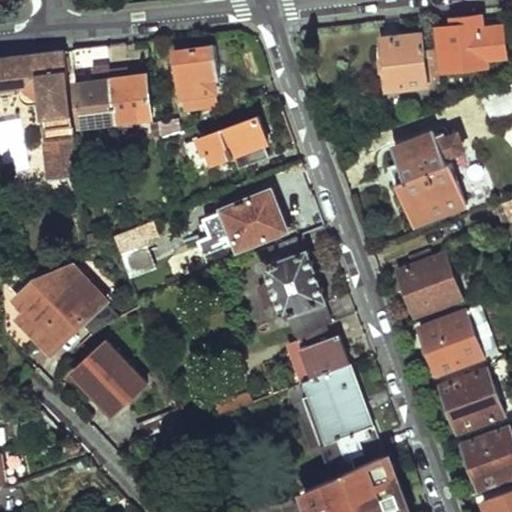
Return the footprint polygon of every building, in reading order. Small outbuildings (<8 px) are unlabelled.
[(439,22),(444,70),(487,64),(486,56),(505,54),(501,27),(483,28),(480,18),(439,22)] [(436,60),(435,50),(424,50),(422,35),(385,39),(389,89),(439,84),(436,60)] [(106,46),(109,71),(129,69),(126,43),(106,46)] [(175,49),(183,107),(215,106),(213,95),(216,93),(214,70),(218,69),(214,44),(175,49)] [(109,71),(106,46),(85,49),(73,50),(76,74),(79,74),(84,125),(115,121),(111,85),(109,71)] [(19,57),(0,59),(0,90),(22,88),(39,103),(49,178),(79,175),(64,51),(19,57)] [(111,85),(115,121),(151,117),(146,74),(127,76),(128,83),(111,85)] [(511,88),(485,98),(492,116),(511,108),(511,88)] [(187,141),(197,168),(216,162),(215,159),(267,141),(259,117),(187,141)] [(161,131),(160,120),(152,121),(152,130),(157,132),(161,131)] [(398,185),(414,226),(466,207),(446,157),(444,151),(456,146),(459,152),(463,150),(454,129),(399,151),(409,181),(398,185)] [(456,146),(444,151),(446,157),(459,152),(456,146)] [(302,160),(291,165),(295,174),(305,170),(302,160)] [(224,207),(239,247),(278,232),(272,216),(283,211),(274,188),(224,207)] [(511,201),(496,208),(503,224),(511,221),(511,201)] [(272,216),(278,232),(289,228),(283,211),(272,216)] [(157,234),(151,219),(129,228),(114,234),(122,255),(146,245),(143,240),(157,234)] [(328,324),(335,322),(327,299),(332,298),(312,245),(308,246),(304,233),(262,249),(264,257),(262,259),(262,261),(262,263),(264,265),(267,266),(268,268),(272,277),(262,287),(267,301),(280,304),(284,313),(282,314),(282,318),(283,322),(286,323),(288,323),(294,338),(297,336),(328,324)] [(475,236),(456,242),(461,252),(479,246),(475,236)] [(122,255),(130,275),(152,265),(146,245),(122,255)] [(203,246),(166,256),(172,276),(208,266),(203,246)] [(399,269),(417,317),(464,300),(446,252),(434,257),(426,260),(422,261),(416,264),(399,269)] [(34,282),(18,297),(29,309),(47,327),(39,334),(54,349),(77,326),(72,321),(78,315),(83,321),(93,332),(98,327),(121,315),(73,265),(56,272),(39,288),(34,282)] [(47,327),(29,309),(22,315),(39,334),(47,327)] [(423,330),(439,377),(485,360),(468,312),(423,330)] [(83,321),(78,315),(72,321),(77,326),(83,321)] [(311,379),(349,364),(341,344),(338,345),(334,334),(332,335),(328,324),(297,336),(311,379)] [(76,369),(109,407),(116,400),(124,393),(129,397),(148,380),(108,338),(76,369)] [(337,474),(382,455),(371,425),(362,427),(354,405),(363,402),(349,364),(311,379),(305,381),(314,409),(309,411),(322,446),(326,444),(337,474)] [(444,389),(460,433),(506,417),(489,373),(444,389)] [(23,390),(11,377),(4,385),(6,406),(23,390)] [(124,393),(116,400),(120,406),(129,397),(124,393)] [(219,414),(251,402),(249,394),(218,406),(219,414)] [(354,405),(362,427),(371,425),(363,402),(354,405)] [(188,426),(181,407),(138,424),(145,442),(188,426)] [(66,434),(46,414),(22,420),(27,444),(66,434)] [(473,472),(511,455),(511,435),(510,429),(465,445),(473,472)] [(119,453),(129,463),(140,458),(136,446),(119,453)] [(337,474),(312,485),(321,511),(399,511),(395,498),(401,496),(386,454),(382,455),(337,474)] [(511,455),(473,472),(481,490),(511,477),(511,455)] [(0,486),(14,484),(12,477),(4,478),(0,456),(0,486)] [(302,511),(295,492),(248,511),(302,511)] [(511,511),(511,493),(486,504),(489,511),(511,511)]
